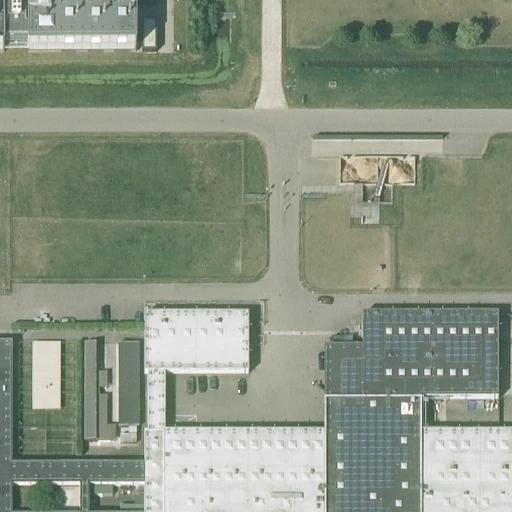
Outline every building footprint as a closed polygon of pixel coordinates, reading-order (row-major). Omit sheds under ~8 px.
[(0,0),(0,54),(3,54),(3,48),(27,48),(27,54),(135,54),(135,0),(0,0)] [(141,54),(155,54),(155,23),(141,24),(141,54)] [(312,142),(313,155),(344,154),(344,149),(360,148),(360,157),(386,156),(386,158),(410,157),(409,139),(312,142)] [(0,511),(511,511),(511,435),(414,435),(414,402),(497,402),(497,381),(497,317),(361,317),(361,366),(361,404),(361,436),(335,436),(325,436),(325,435),(323,435),(297,435),(297,434),(273,434),(273,435),(164,435),(164,376),(248,376),(247,374),(248,374),(248,365),(248,317),(144,317),(144,331),(144,332),(144,337),(144,376),(147,376),(147,435),(144,435),(144,467),(11,467),(11,345),(0,345),(0,511)] [(61,411),(62,343),(33,343),(32,410),(61,411)] [(84,345),(84,444),(109,444),(109,428),(105,428),(105,399),(97,399),(97,391),(105,391),(105,376),(97,375),(97,345),(84,345)] [(138,346),(118,346),(118,430),(138,430),(138,346)]
